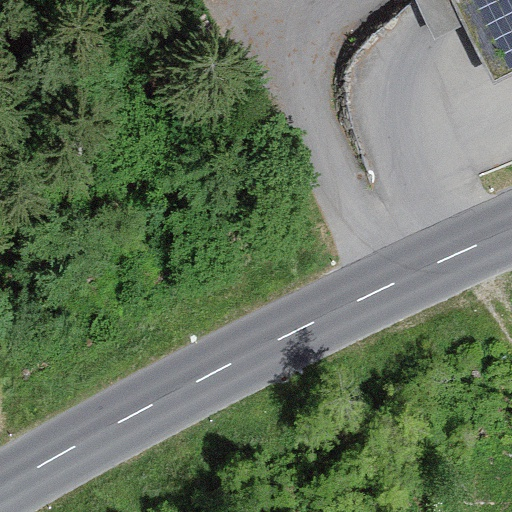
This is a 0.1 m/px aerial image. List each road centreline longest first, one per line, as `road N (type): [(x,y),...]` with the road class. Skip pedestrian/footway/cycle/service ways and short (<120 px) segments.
road 1 (secondary): [(0,489),(189,382),(511,228)]
road 2 (track): [(418,268),(339,0)]
